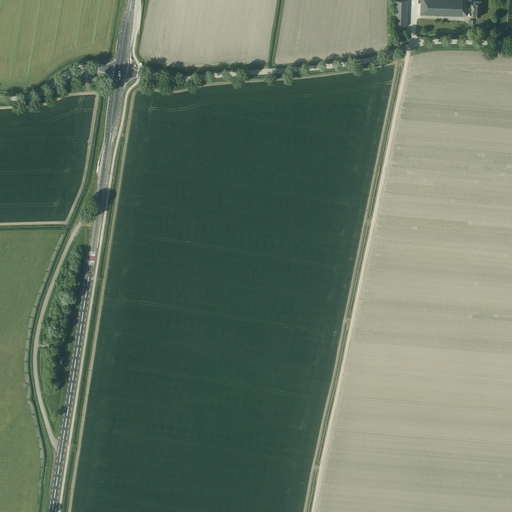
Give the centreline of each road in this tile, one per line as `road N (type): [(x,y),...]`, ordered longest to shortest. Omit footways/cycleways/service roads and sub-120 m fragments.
road 1 (track): [(312,511),(408,47)]
road 2 (tertiary): [(124,71),(181,79),(348,63),(423,42),(511,43)]
road 3 (unclassified): [(60,449),(39,397),(37,329),(74,231),(98,210)]
road 4 (primary): [(60,449),(98,210)]
road 5 (tertiary): [(115,70),(76,70),(45,90),(0,98)]
